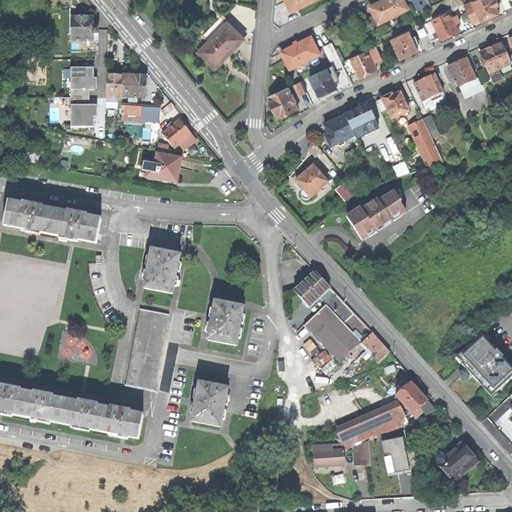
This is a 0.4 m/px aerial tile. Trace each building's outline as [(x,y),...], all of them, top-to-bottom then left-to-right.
[(286,0),(288,3),(292,12),(314,0),(286,0)] [(384,0),(370,7),(379,25),(409,9),(404,0),(384,0)] [(421,0),(426,9),(433,6),(430,0),(421,0)] [(482,20),(483,21),(491,17),(500,13),(498,8),(494,0),(493,0),(477,0),(474,2),(481,17),(482,20)] [(502,0),(507,10),(511,7),(511,3),(510,0),(502,0)] [(472,21),(481,17),(474,2),(465,6),(469,14),(472,21)] [(459,8),(463,17),(469,14),(465,6),(459,8)] [(450,13),(433,20),(442,39),(451,35),(459,32),(457,28),(453,18),(450,13)] [(467,25),(473,23),(472,21),(469,14),(463,17),(467,25)] [(202,52),(217,67),(232,52),(245,38),(222,16),(204,35),(211,42),(202,52)] [(72,18),(72,40),(81,40),(81,46),(87,46),(87,41),(99,41),(99,27),(94,27),(94,19),(82,18),(72,18)] [(431,21),(424,25),(426,30),(433,26),(431,21)] [(417,28),(428,50),(435,47),(432,42),(426,30),(424,25),(417,28)] [(439,39),(433,26),(426,30),(432,42),(439,39)] [(393,39),(401,58),(408,55),(418,50),(417,47),(413,39),(410,32),(393,39)] [(282,52),(291,69),(321,54),(312,37),(295,45),(282,52)] [(324,48),(331,61),(340,57),(333,43),(324,48)] [(378,46),(382,55),(388,52),(384,44),(378,46)] [(487,67),(491,77),(495,75),(494,73),(511,64),(511,63),(503,44),(490,49),(481,54),(484,60),(481,61),(484,68),(487,67)] [(373,48),(368,50),(372,59),(375,57),(377,56),(373,48)] [(352,58),(361,77),(369,73),(377,70),(376,66),(378,65),(375,57),(372,59),(368,50),(352,58)] [(96,85),(106,85),(107,55),(97,55),(96,85)] [(350,59),(343,63),(348,74),(350,77),(356,74),(350,59)] [(458,83),(460,88),(476,81),(467,60),(457,65),(449,69),(456,84),(458,83)] [(337,65),(342,76),(348,74),(343,63),(337,65)] [(511,64),(494,73),(495,75),(491,77),(494,84),(502,80),(501,76),(511,71),(511,64)] [(90,100),(90,88),(96,88),(95,66),(69,67),(70,101),(90,100)] [(311,77),(320,96),(329,92),(337,88),(335,85),(332,77),(328,69),(311,77)] [(425,80),(415,84),(418,90),(417,91),(420,97),(425,106),(441,99),(440,96),(444,94),(441,88),(442,87),(439,81),(438,82),(435,75),(425,80)] [(124,100),(124,97),(125,77),(116,76),(108,76),(107,99),(119,100),(124,100)] [(138,98),(146,98),(147,77),(136,77),(125,77),(124,97),(132,98),(138,98)] [(308,78),(302,82),(307,92),(313,89),(308,78)] [(481,91),(476,81),(460,88),(465,99),(481,91)] [(296,85),(301,95),(307,92),(302,82),(296,85)] [(446,86),(442,87),(441,88),(444,94),(448,103),(452,101),(446,86)] [(289,87),(270,96),(272,101),(271,101),(277,115),(278,114),(280,118),(287,115),(299,110),(296,103),(297,102),(294,94),(292,95),(289,87)] [(388,110),(392,120),(410,112),(401,94),(394,97),(393,95),(388,97),(383,99),(388,110)] [(448,103),(444,94),(440,96),(441,99),(425,106),(426,110),(434,107),(435,109),(448,103)] [(382,113),(388,110),(383,99),(377,102),(382,113)] [(165,111),(169,116),(178,108),(174,103),(165,111)] [(69,126),(94,126),(94,104),(69,104),(69,126)] [(123,115),(142,116),(142,107),(123,106),(123,115)] [(145,121),(154,121),(154,108),(146,107),(145,121)] [(355,138),(356,140),(379,129),(371,111),(367,113),(365,108),(356,112),(346,117),(355,138)] [(431,116),(424,120),(430,133),(437,130),(431,116)] [(332,149),(355,138),(346,117),(335,122),(325,126),(327,131),(330,136),(326,137),(332,149)] [(409,126),(429,169),(443,162),(430,133),(424,120),(409,126)] [(165,135),(177,149),(194,135),(188,128),(182,121),(176,126),(173,123),(168,128),(170,131),(165,135)] [(393,121),(387,124),(391,132),(397,129),(393,121)] [(322,152),(313,141),(309,150),(314,160),(322,152)] [(475,147),(477,152),(485,149),(483,144),(475,147)] [(158,153),(170,154),(171,147),(159,146),(158,153)] [(181,159),(158,155),(155,169),(153,179),(177,183),(179,171),(181,159)] [(147,178),(153,179),(155,169),(149,168),(147,178)] [(302,177),(297,182),(298,182),(305,190),(303,192),(304,193),(303,195),(302,196),(303,198),(304,200),(306,200),(308,201),(328,183),(314,168),(309,172),(308,171),(305,174),(302,177)] [(296,184),(303,192),(305,190),(298,182),(296,184)] [(354,228),(362,240),(406,211),(401,203),(402,202),(395,192),(380,202),(378,200),(363,210),(356,215),(354,212),(347,217),(354,228)] [(4,226),(97,244),(102,221),(88,218),(88,216),(79,215),(68,213),(68,214),(43,210),(43,208),(33,206),(23,204),(23,205),(9,203),(4,226)] [(146,289),(174,295),(181,256),(168,254),(153,251),(146,289)] [(311,310),(322,299),(332,289),(323,281),(317,274),(296,294),(311,310)] [(327,305),(365,344),(375,334),(332,289),(322,299),(327,305)] [(209,341),(237,347),(245,309),(230,306),(217,303),(209,341)] [(343,365),(364,345),(365,344),(327,305),(307,323),(317,334),(315,336),(343,365)] [(127,386),(155,391),(170,316),(143,310),(127,386)] [(305,325),(315,336),(317,334),(307,323),(305,325)] [(385,344),(375,334),(365,344),(364,345),(382,364),(394,353),(385,344)] [(496,392),(511,377),(511,366),(482,334),(460,353),(459,352),(454,356),(493,398),(497,394),(496,392)] [(400,400),(409,410),(414,415),(420,408),(428,401),(420,392),(412,383),(397,397),(400,400)] [(215,387),(200,384),(192,422),(221,428),(228,389),(215,387)] [(0,388),(0,412),(139,439),(143,415),(131,413),(131,411),(121,409),(111,407),(111,409),(98,407),(98,405),(88,403),(79,402),(79,403),(53,398),(53,397),(44,395),(33,393),(33,394),(21,392),(22,391),(12,389),(1,387),(1,388),(0,388)] [(400,400),(398,401),(404,412),(409,410),(400,400)] [(338,435),(344,450),(344,451),(408,421),(404,412),(398,401),(338,427),(341,434),(338,435)] [(423,412),(420,408),(414,415),(417,418),(423,412)] [(409,410),(404,412),(408,421),(410,424),(419,420),(417,418),(414,415),(409,410)] [(316,440),(317,447),(333,446),(333,450),(344,450),(338,435),(328,439),(316,440)] [(408,469),(405,437),(380,439),(382,454),(391,453),(393,471),(408,469)] [(370,441),(355,448),(356,466),(372,466),(370,441)] [(447,452),(436,461),(448,476),(445,479),(451,485),(454,483),(455,484),(461,478),(479,463),(472,454),(463,444),(454,451),(449,455),(447,452)] [(333,450),(314,452),(315,467),(345,465),(344,451),(344,450),(333,450)] [(411,489),(419,490),(421,476),(414,475),(411,489)]
